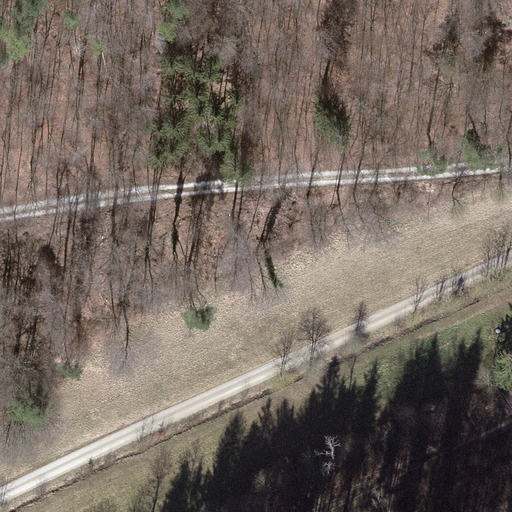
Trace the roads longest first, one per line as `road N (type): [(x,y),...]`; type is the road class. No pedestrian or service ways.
road 1 (track): [(0,496),(511,259)]
road 2 (track): [(0,212),(511,164)]
road 3 (track): [(337,511),(511,422)]
